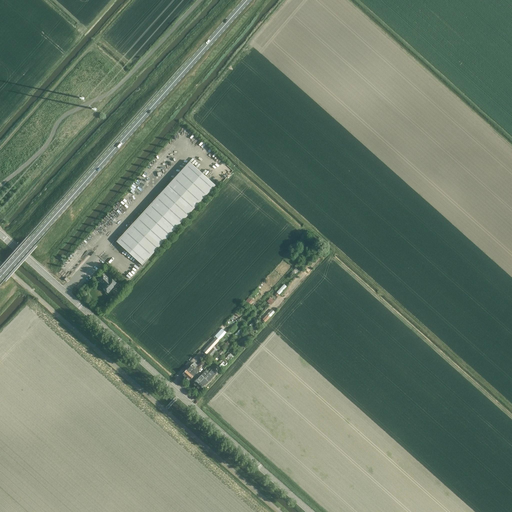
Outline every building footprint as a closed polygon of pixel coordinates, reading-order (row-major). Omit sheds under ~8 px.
[(186,133),(192,140),(195,137),(189,130),(186,133)] [(143,267),(147,260),(215,185),(189,162),(121,237),(114,241),(120,247),(122,246),(137,260),(136,262),(143,267)] [(107,292),(109,293),(111,290),(113,290),(114,289),(114,287),(117,284),(110,278),(109,279),(103,274),(98,279),(103,283),(104,283),(105,284),(102,287),(103,289),(104,290),(105,292),(107,292)] [(284,284),(276,292),(279,295),(286,287),(284,284)] [(270,318),(275,312),(272,309),(267,315),(270,318)] [(222,329),(215,336),(215,337),(219,340),(226,332),(222,329)] [(215,337),(202,350),(206,354),(219,340),(215,337)] [(221,348),(212,359),(215,361),(224,351),(221,348)] [(182,375),(186,378),(195,367),(192,364),(182,375)] [(186,378),(189,381),(199,370),(196,366),(195,367),(186,378)] [(212,369),(207,375),(196,387),(199,390),(205,384),(206,385),(216,373),(212,369)] [(192,383),(196,387),(207,375),(209,372),(206,370),(198,378),(198,377),(192,383)]
